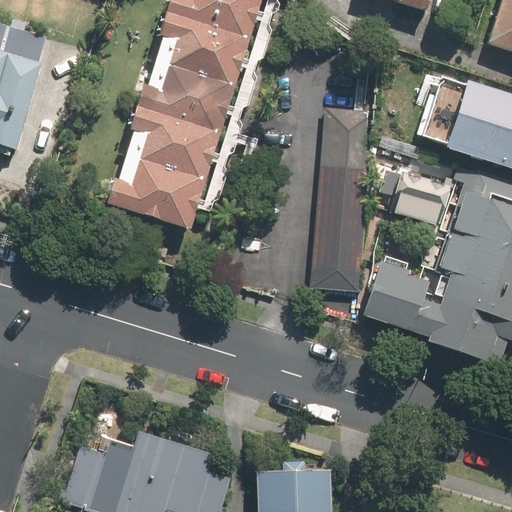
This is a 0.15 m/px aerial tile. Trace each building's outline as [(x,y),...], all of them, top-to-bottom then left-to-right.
[(180,239),(255,0),(165,0),(165,1),(163,0),(158,0),(147,38),(153,40),(136,97),(129,95),(116,137),(123,140),(107,191),(101,189),(94,212),(180,239)] [(354,0),(415,19),(421,0),(354,0)] [(511,0),(493,0),(478,52),(511,61),(511,0)] [(0,156),(11,160),(41,43),(0,33),(0,156)] [(511,105),(451,86),(429,154),(511,181),(511,105)] [(365,113),(320,109),(305,294),(350,298),(365,113)] [(439,190),(394,177),(382,223),(427,235),(439,190)] [(511,200),(462,184),(432,275),(444,279),(436,305),(419,299),(425,279),(375,263),(357,319),(418,339),(416,346),(486,368),(493,347),(510,352),(511,347),(511,200)] [(204,478),(208,468),(130,437),(117,469),(72,451),(50,505),(67,511),(219,511),(229,488),(204,478)] [(324,511),(325,480),(298,480),(298,468),(273,468),(272,479),(246,479),(245,511),(324,511)]
